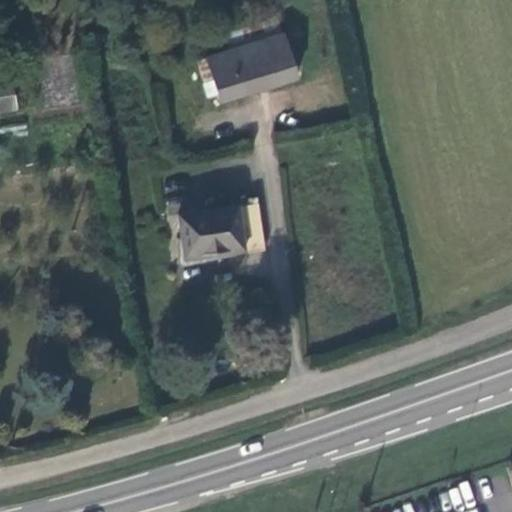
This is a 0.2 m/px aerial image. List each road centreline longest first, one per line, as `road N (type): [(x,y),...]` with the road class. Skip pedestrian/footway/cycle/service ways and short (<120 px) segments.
road 1 (unclassified): [(511,310),(274,403),(0,477)]
road 2 (primary): [(511,367),(77,511)]
